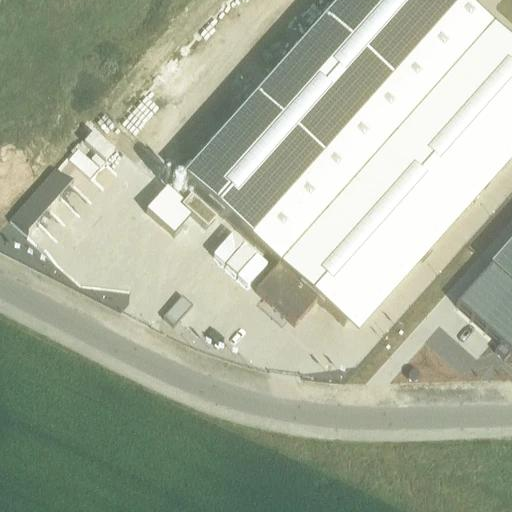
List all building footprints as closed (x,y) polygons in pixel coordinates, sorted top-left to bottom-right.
[(511,48),(458,0),(346,0),(182,184),(279,270),(257,294),(295,328),(317,304),(356,339),(511,165),(511,48)] [(16,236),(63,185),(51,174),(4,225),(16,236)] [(184,215),(155,192),(137,215),(166,238),(184,215)] [(511,233),(446,307),(511,366),(511,233)] [(174,328),(190,305),(177,297),(161,320),(174,328)]
